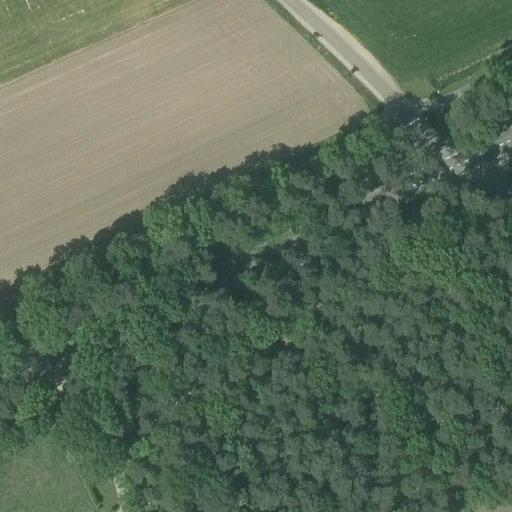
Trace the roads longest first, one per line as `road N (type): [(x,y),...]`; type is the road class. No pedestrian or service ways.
road 1 (tertiary): [(0,378),(453,167)]
road 2 (unclassified): [(453,167),(284,0)]
